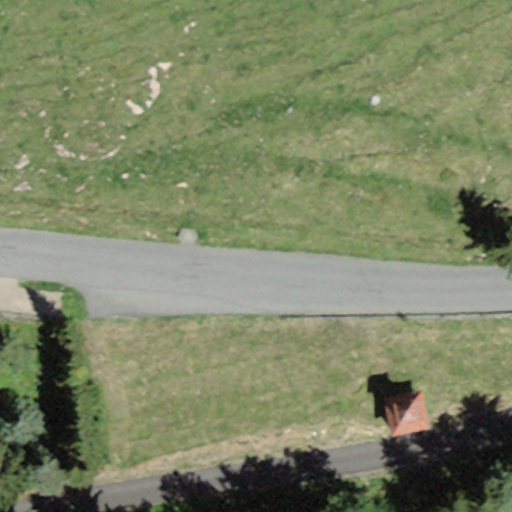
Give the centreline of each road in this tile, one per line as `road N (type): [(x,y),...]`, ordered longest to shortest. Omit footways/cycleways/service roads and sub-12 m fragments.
road 1 (unclassified): [(0,248),(374,286),(511,287)]
road 2 (unclassified): [(511,424),(54,511)]
